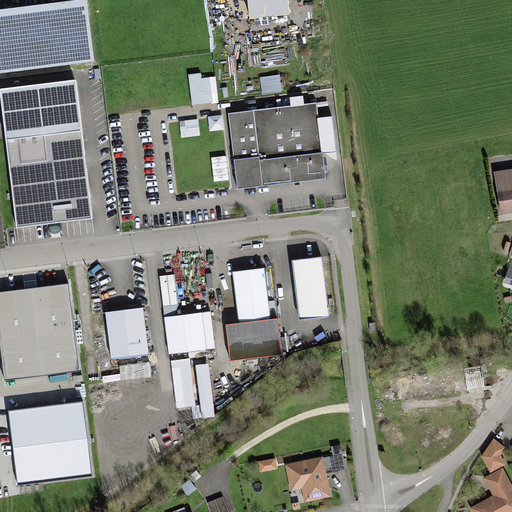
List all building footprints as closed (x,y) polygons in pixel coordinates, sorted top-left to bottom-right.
[(288,0),(243,0),(246,24),(291,20),(288,0)] [(92,2),(0,12),(0,74),(99,63),(92,2)] [(77,77),(1,87),(19,228),(95,219),(77,77)] [(320,106),(230,117),(240,192),(329,181),(320,106)] [(511,183),(501,186),(501,189),(491,191),(494,212),(511,209),(511,183)] [(323,257),(296,261),(303,318),(330,314),(323,257)] [(266,270),(238,273),(242,321),(271,318),(266,270)] [(71,282),(0,292),(0,320),(8,381),(83,370),(71,282)] [(147,310),(108,315),(114,358),(152,353),(147,310)] [(200,313),(165,317),(170,353),(205,348),(200,313)] [(282,322),(231,327),(234,357),(285,352),(282,322)] [(484,363),(388,375),(391,399),(487,387),(484,363)] [(214,364),(175,368),(180,417),(219,412),(214,364)] [(82,405),(12,415),(22,481),(92,471),(82,405)] [(278,457),(259,462),(262,473),(281,469),(278,457)] [(326,457),(288,465),(293,490),(305,487),(309,503),(334,497),(326,457)] [(494,496),(472,507),(474,511),(511,511),(511,486),(503,468),(484,477),(494,496)] [(231,511),(225,496),(208,502),(212,511),(231,511)]
